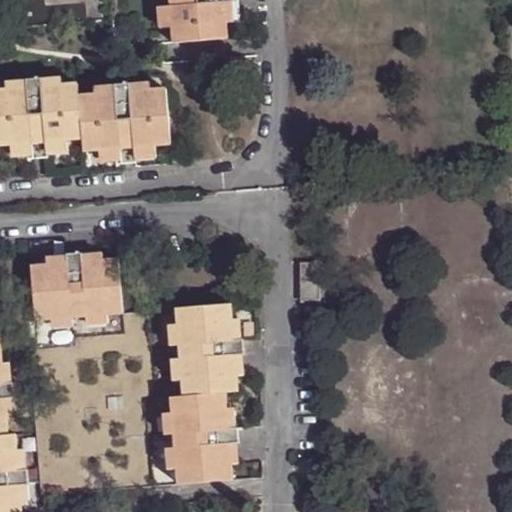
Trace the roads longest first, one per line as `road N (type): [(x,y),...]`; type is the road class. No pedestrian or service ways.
road 1 (residential): [(282,511),(276,209)]
road 2 (residential): [(0,231),(276,209)]
road 3 (residential): [(0,198),(275,176)]
road 4 (residential): [(275,176),(269,0)]
